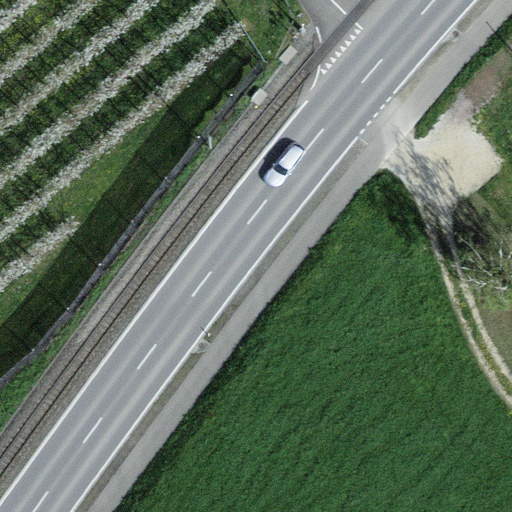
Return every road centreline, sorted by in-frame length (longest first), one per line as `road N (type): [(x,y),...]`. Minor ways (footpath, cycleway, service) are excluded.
road 1 (secondary): [(35,511),(248,222),(434,0)]
road 2 (track): [(368,73),(487,358),(511,391)]
